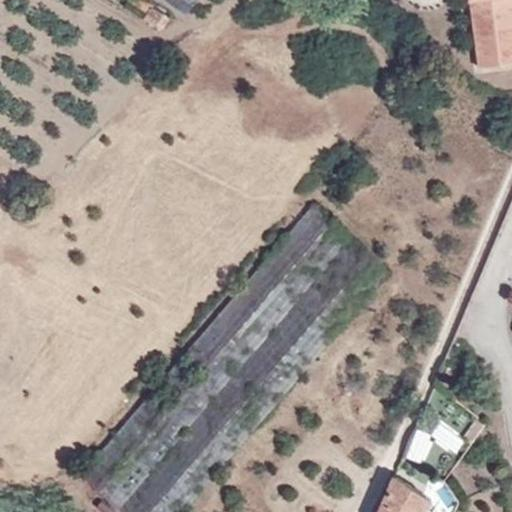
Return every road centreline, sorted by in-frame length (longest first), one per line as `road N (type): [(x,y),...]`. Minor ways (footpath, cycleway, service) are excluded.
road 1 (residential): [(364,511),(511,186)]
road 2 (residential): [(511,251),(479,323),(511,357)]
